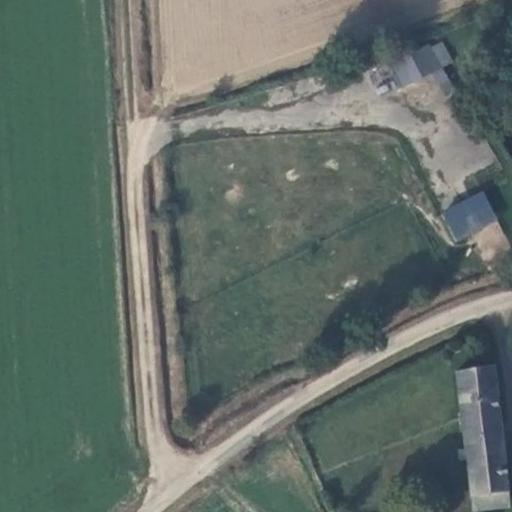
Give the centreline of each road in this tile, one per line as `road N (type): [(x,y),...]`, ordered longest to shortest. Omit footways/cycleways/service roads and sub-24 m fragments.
road 1 (unclassified): [(511,294),(390,339),(280,404),(161,503)]
road 2 (unclassified): [(161,503),(132,150),(160,134)]
road 3 (track): [(132,150),(124,0)]
